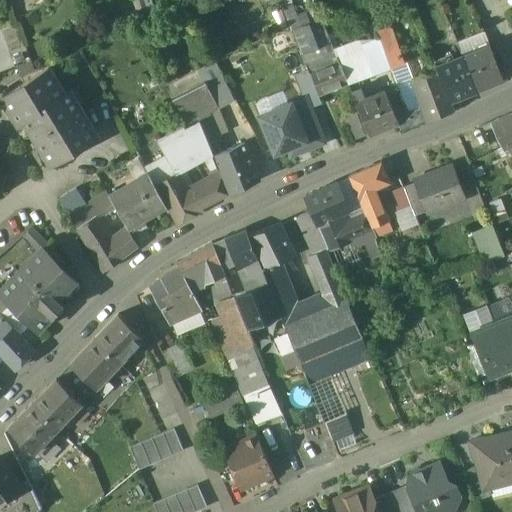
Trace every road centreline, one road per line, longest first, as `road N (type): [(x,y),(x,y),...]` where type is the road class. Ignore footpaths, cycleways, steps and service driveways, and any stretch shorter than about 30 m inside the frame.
road 1 (secondary): [(511,104),(296,184),(168,253),(107,298)]
road 2 (residential): [(249,511),(511,399)]
road 3 (secondary): [(107,298),(0,412)]
road 4 (residential): [(34,184),(107,298)]
